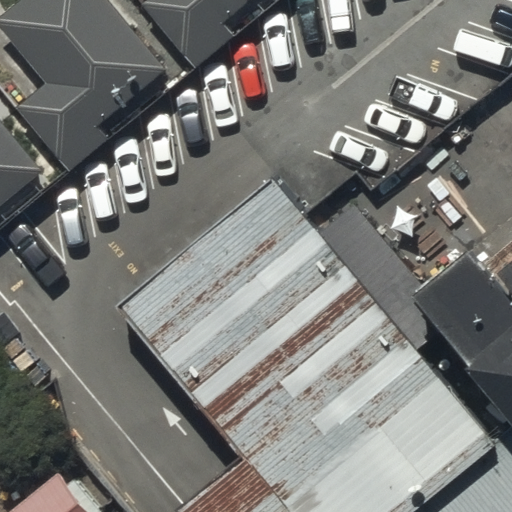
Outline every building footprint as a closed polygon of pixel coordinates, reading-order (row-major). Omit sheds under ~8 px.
[(171,56),(123,0),(9,0),(0,8),(0,13),(48,70),(17,96),(72,162),(113,128),(102,115),(171,56)] [(150,0),(197,59),(240,25),(229,10),(240,0),(150,0)] [(16,95),(0,75),(0,198),(48,158),(3,105),(16,95)] [(511,511),(511,438),(277,154),(120,283),(245,434),(181,487),(201,511),(511,511)] [(474,330),(511,376),(511,231),(502,240),(477,209),(419,258),(477,328),(474,330)] [(0,511),(107,511),(117,503),(79,458),(75,461),(66,451),(0,507),(0,511)]
